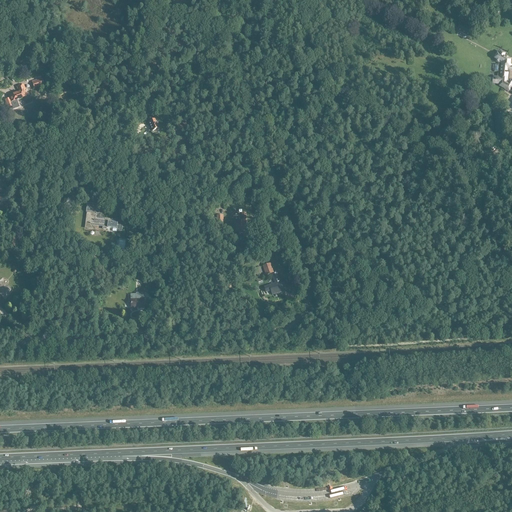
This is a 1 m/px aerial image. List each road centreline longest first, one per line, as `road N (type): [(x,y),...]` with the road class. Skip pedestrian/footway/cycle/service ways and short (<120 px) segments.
road 1 (unclassified): [(0,344),(273,334),(308,311),(308,273),(222,0)]
road 2 (motorway): [(511,406),(0,429)]
road 3 (motorway): [(120,452),(511,433)]
road 4 (track): [(511,285),(449,156),(282,49),(280,0)]
road 5 (track): [(367,0),(324,151),(332,206),(357,254),(377,272)]
road 6 (track): [(0,164),(172,186),(252,173),(278,186)]
road 7 (track): [(39,169),(44,343)]
road 8 (track): [(377,272),(447,315),(511,306)]
road 9 (track): [(377,272),(444,150)]
road 10 (motorway): [(392,468),(511,438)]
road 11 (motorway): [(0,458),(120,452)]
